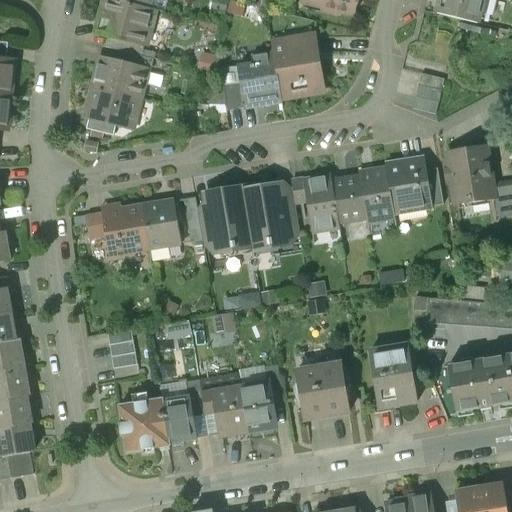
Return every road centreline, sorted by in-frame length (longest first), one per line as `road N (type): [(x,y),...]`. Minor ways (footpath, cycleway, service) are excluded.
road 1 (residential): [(92,506),(511,440)]
road 2 (residential): [(40,161),(87,178),(380,109)]
road 3 (residential): [(40,161),(54,298),(92,506)]
road 4 (residential): [(64,0),(40,161)]
road 5 (residential): [(380,109),(437,131),(511,93)]
